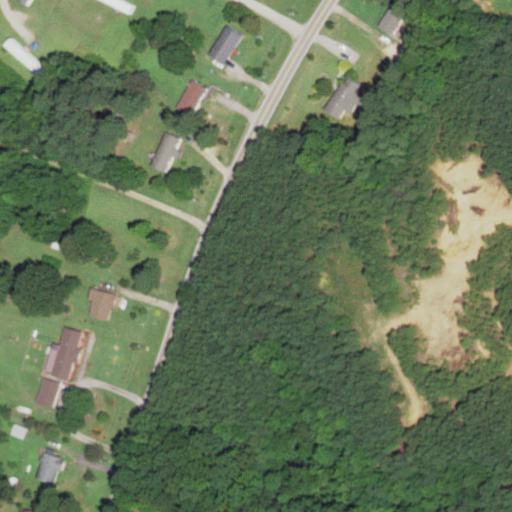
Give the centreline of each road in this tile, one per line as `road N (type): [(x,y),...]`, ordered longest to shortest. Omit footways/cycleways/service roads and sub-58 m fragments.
road 1 (tertiary): [(114,511),(232,175),(330,0)]
road 2 (residential): [(211,228),(0,142)]
